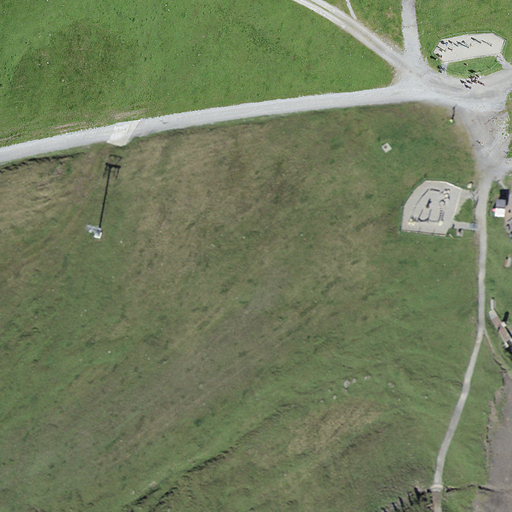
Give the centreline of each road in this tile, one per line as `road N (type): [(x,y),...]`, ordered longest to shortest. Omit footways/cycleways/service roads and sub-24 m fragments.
road 1 (track): [(443,85),(254,108),(0,155)]
road 2 (track): [(443,85),(305,0)]
